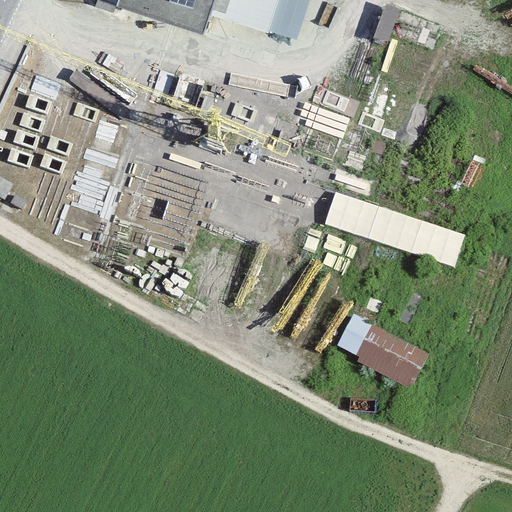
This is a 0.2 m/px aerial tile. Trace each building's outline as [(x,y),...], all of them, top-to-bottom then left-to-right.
[(117,0),(205,31),(215,6),(269,28),(278,0),(117,0)] [(385,3),(373,37),(389,42),(401,9),(385,3)] [(182,104),(192,78),(163,68),(153,94),(182,104)] [(65,126),(70,112),(28,98),(24,112),(65,126)] [(372,234),(468,261),(478,226),(382,200),(372,234)] [(425,353),(355,314),(337,346),(407,385),(425,353)]
